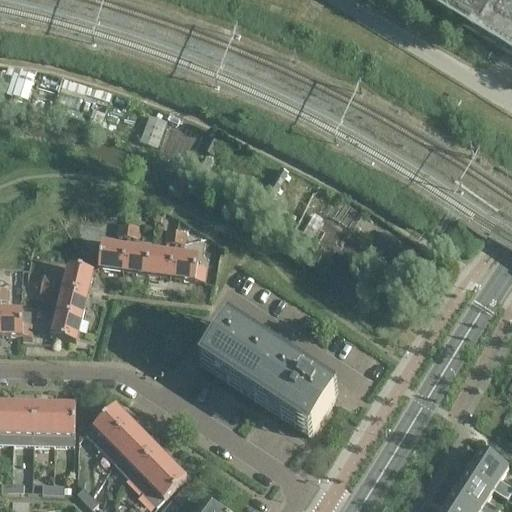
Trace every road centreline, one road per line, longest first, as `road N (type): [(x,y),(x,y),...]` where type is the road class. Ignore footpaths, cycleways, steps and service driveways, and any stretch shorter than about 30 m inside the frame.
road 1 (secondary): [(357,511),(511,264)]
road 2 (residential): [(511,104),(335,0)]
road 3 (residential): [(290,511),(291,482),(166,401)]
road 4 (residential): [(166,401),(117,376),(0,372)]
